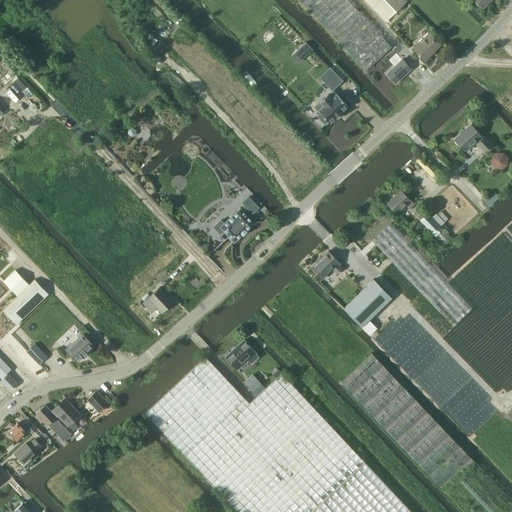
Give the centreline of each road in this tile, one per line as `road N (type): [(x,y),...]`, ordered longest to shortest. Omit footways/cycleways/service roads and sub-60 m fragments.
road 1 (residential): [(0,416),(35,388),(129,369),(228,286),(511,8)]
road 2 (unknown): [(0,232),(129,369)]
